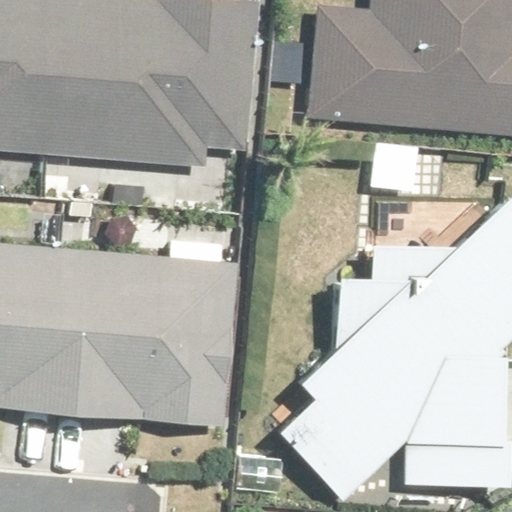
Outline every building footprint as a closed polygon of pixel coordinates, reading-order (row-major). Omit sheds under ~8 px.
[(254,1),(240,0),(0,0),(0,148),(237,172),(254,1)] [(511,0),(369,0),(370,2),(349,0),(320,0),(308,123),(511,143),(511,0)] [(413,148),(369,145),(366,193),(410,196),(413,148)] [(323,267),(318,352),(255,412),(349,511),(393,469),(391,489),(491,500),(498,393),(500,370),(511,358),(511,203),(496,186),(440,238),(364,236),(363,269),(323,267)] [(237,259),(0,243),(0,403),(227,418),(237,259)]
